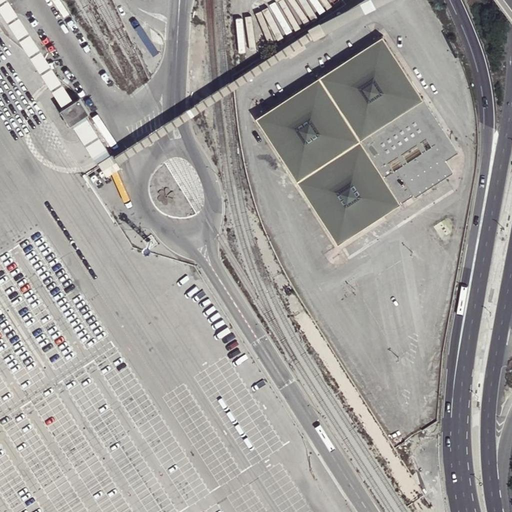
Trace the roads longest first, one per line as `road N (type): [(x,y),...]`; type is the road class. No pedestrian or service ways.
road 1 (motorway): [(457,0),(484,72),(490,127),(454,364),(454,449)]
road 2 (primary): [(511,87),(454,449)]
road 3 (primary): [(494,489),(490,398),(511,269)]
